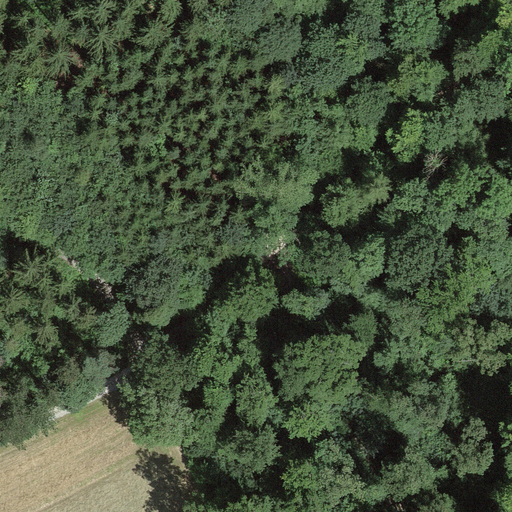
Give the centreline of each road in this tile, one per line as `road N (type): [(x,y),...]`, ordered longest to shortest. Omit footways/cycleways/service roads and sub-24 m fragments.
road 1 (track): [(144,356),(511,37)]
road 2 (track): [(276,247),(298,315),(398,511)]
road 3 (track): [(144,356),(111,296),(44,240),(0,216)]
road 4 (track): [(199,511),(185,466),(133,368)]
road 5 (track): [(0,436),(133,368)]
